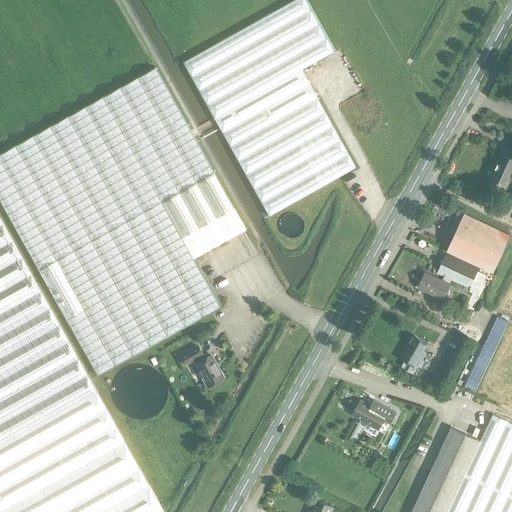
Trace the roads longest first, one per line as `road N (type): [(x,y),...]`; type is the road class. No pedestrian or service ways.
road 1 (primary): [(230,511),(511,10)]
road 2 (unknown): [(330,330),(261,277),(230,326)]
